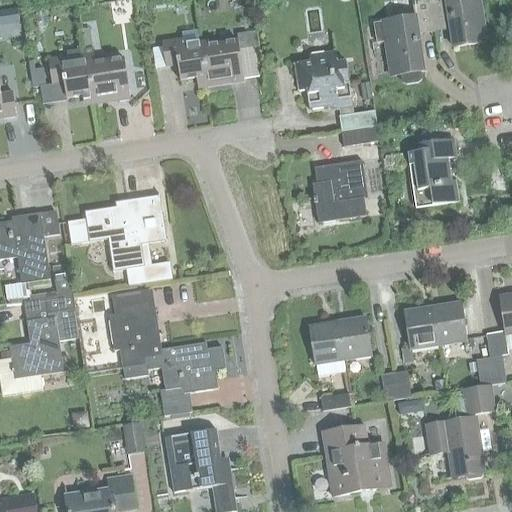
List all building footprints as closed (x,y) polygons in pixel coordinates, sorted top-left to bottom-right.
[(157,10),(167,8),(166,3),(165,0),(164,0),(155,2),(156,5),(157,10)] [(418,37),(434,34),(429,2),(428,0),(411,0),(415,20),(382,25),(373,26),(375,46),(385,44),(390,78),(424,73),(418,37)] [(444,0),(429,2),(434,34),(451,32),(454,50),(487,44),(479,0),(444,0)] [(236,36),(238,43),(239,52),(258,49),(256,33),(236,36)] [(207,89),(206,85),(200,44),(183,47),(182,41),(162,45),(166,70),(177,68),(180,83),(196,81),(198,91),(207,89)] [(239,52),(238,43),(208,48),(208,43),(200,44),(206,85),(230,81),(230,86),(244,84),(239,52)] [(336,65),(335,53),(309,57),(310,63),(294,65),(298,93),(306,92),(309,112),(338,108),(338,112),(352,110),(345,64),(336,65)] [(94,107),(93,102),(87,61),(70,64),(69,59),(48,63),(52,87),(64,85),(66,101),(83,99),(85,109),(94,107)] [(94,66),(94,60),(87,61),(93,102),(118,99),(119,103),(130,101),(124,61),(94,66)] [(45,88),(42,70),(30,72),(33,90),(45,88)] [(0,116),(3,116),(4,121),(17,119),(13,95),(2,97),(0,84),(0,116)] [(363,101),(372,100),(369,84),(361,85),(363,101)] [(346,118),(349,133),(376,128),(374,114),(346,118)] [(376,128),(349,133),(341,134),(343,150),(379,144),(376,128)] [(456,160),(453,143),(417,149),(418,155),(407,157),(416,210),(458,204),(455,185),(450,185),(446,161),(456,160)] [(367,201),(361,163),(314,170),(316,187),(312,187),(314,199),(312,200),(313,206),(315,206),(318,225),(365,218),(363,202),(367,201)] [(86,221),(67,224),(71,247),(89,244),(107,241),(113,273),(129,271),(131,288),(144,285),(142,269),(144,268),(152,267),(149,244),(165,241),(166,243),(167,243),(164,224),(165,224),(165,223),(164,223),(159,195),(158,195),(158,197),(124,202),(125,209),(119,210),(119,208),(84,214),(86,221)] [(60,237),(56,214),(25,218),(26,225),(20,226),(20,223),(0,226),(0,262),(18,259),(22,286),(51,281),(44,239),(60,237)] [(30,298),(31,304),(72,297),(69,272),(54,275),(57,294),(30,298)] [(109,318),(114,353),(120,352),(123,371),(145,367),(144,360),(162,357),(162,352),(159,334),(153,335),(148,305),(146,291),(112,297),(115,317),(109,318)] [(505,338),(511,336),(511,296),(499,299),(505,338)] [(72,297),(31,304),(24,305),(30,346),(10,349),(12,361),(0,362),(0,379),(3,399),(42,393),(40,378),(64,374),(59,343),(79,340),(72,297)] [(460,305),(432,309),(438,348),(466,343),(460,305)] [(412,352),(438,348),(432,309),(404,314),(410,350),(402,351),(404,366),(414,364),(412,352)] [(337,323),(343,362),(371,358),(365,319),(337,323)] [(315,367),(343,362),(337,323),(308,328),(315,367)] [(489,360),(507,357),(503,333),(485,337),(489,360)] [(207,351),(206,344),(162,352),(162,357),(144,360),(145,367),(123,371),(124,382),(147,378),(146,372),(162,370),(165,391),(160,392),(164,418),(192,414),(189,395),(218,390),(215,372),(226,371),(222,349),(207,351)] [(502,358),(489,360),(493,386),(506,384),(502,358)] [(493,386),(489,360),(476,363),(480,389),(493,386)] [(394,375),(398,401),(411,399),(406,373),(394,375)] [(398,401),(394,375),(381,377),(385,403),(398,401)] [(436,392),(445,391),(444,381),(435,383),(436,392)] [(496,415),(492,388),(463,392),(466,419),(496,415)] [(350,409),(348,396),(320,400),(323,413),(350,409)] [(405,403),(398,404),(400,415),(407,414),(405,403)] [(485,475),(475,420),(444,425),(444,424),(424,427),(429,458),(449,454),(453,480),(485,475)] [(146,454),(142,424),(123,427),(128,457),(146,454)] [(366,448),(363,428),(322,435),(333,499),(388,490),(381,446),(366,448)] [(221,461),(216,431),(164,440),(173,495),(212,489),(215,511),(236,511),(228,460),(221,461)] [(134,511),(136,511),(131,477),(107,481),(108,492),(66,499),(68,511),(134,511)] [(35,511),(34,497),(1,502),(2,508),(0,508),(0,511),(35,511)]
